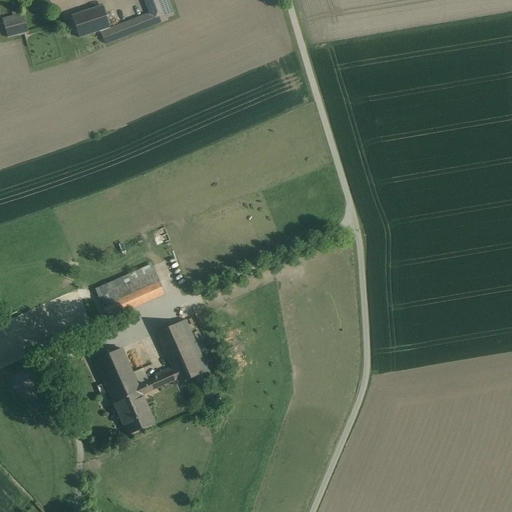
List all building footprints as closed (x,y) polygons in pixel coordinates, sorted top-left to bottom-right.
[(163,9),(159,0),(144,0),(150,14),(163,9)] [(102,6),(72,17),(73,21),(79,38),(100,31),(109,28),(102,6)] [(150,14),(110,29),(109,28),(100,31),(105,44),(151,26),(168,20),(163,9),(150,14)] [(23,14),(2,19),(7,38),(28,32),(23,14)] [(153,267),(111,286),(115,295),(156,277),(153,267)] [(156,277),(115,295),(123,312),(164,294),(156,277)] [(123,312),(115,295),(99,302),(109,325),(126,318),(123,312)] [(156,334),(169,365),(172,371),(176,380),(178,385),(202,374),(180,326),(179,323),(156,334)] [(154,423),(142,395),(138,386),(121,349),(80,367),(92,395),(107,388),(127,435),(154,423)] [(155,371),(158,377),(172,371),(169,365),(155,371)] [(158,377),(138,386),(142,395),(176,380),(172,371),(158,377)] [(212,398),(204,380),(194,384),(202,402),(212,398)] [(217,406),(208,411),(211,416),(215,424),(225,418),(217,406)]
